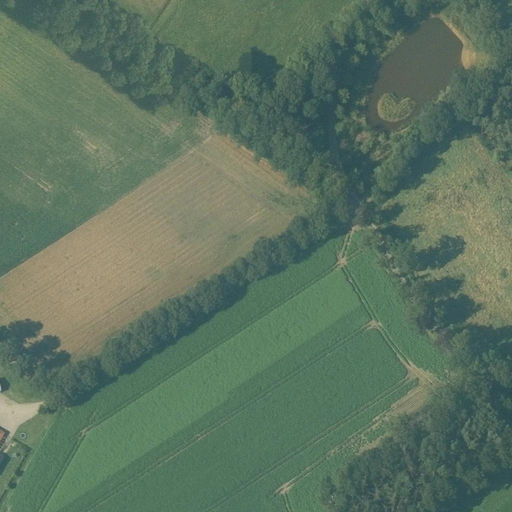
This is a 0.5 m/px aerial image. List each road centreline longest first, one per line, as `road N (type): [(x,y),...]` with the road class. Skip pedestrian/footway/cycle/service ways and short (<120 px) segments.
road 1 (unclassified): [(340,174),(300,167),(70,0)]
road 2 (unclassified): [(511,400),(415,303),(340,174)]
road 3 (unclassified): [(340,174),(330,134),(335,87),(359,40),(400,0)]
